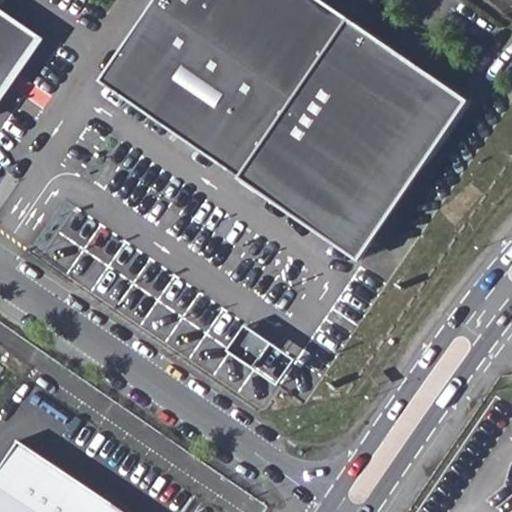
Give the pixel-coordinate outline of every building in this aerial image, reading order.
[(477,110),(317,0),(176,0),(115,89),(370,265),(477,110)] [(0,124),(54,46),(0,9),(0,124)] [(248,325),(230,351),(255,368),(273,343),(248,325)] [(298,359),(273,343),(255,368),(280,385),(298,359)] [(0,511),(121,511),(18,444),(0,471),(0,511)]
